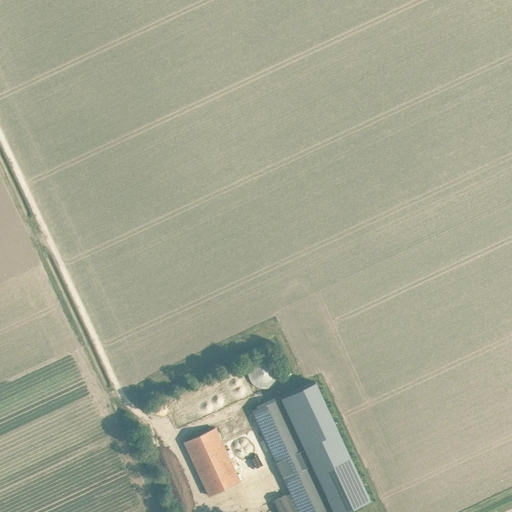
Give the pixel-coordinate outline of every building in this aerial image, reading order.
[(262,389),(263,389),(265,389),(266,389),(267,389),(268,388),(270,388),(271,387),(272,387),(273,386),(274,385),(275,384),(276,383),(276,382),(277,381),(277,379),(278,378),(278,377),(278,376),(278,374),(278,373),(278,372),(278,370),(277,369),(277,368),(276,367),(276,366),(275,365),(274,364),(273,363),(272,362),(271,361),(270,361),(268,360),(267,360),(266,359),(265,359),(263,359),(262,359),(261,359),(259,360),(258,360),(257,361),(256,361),(255,362),(254,363),(253,364),(252,365),(251,366),(250,367),(250,368),(249,369),(249,370),(248,372),(248,373),(248,374),(248,376),(248,377),(249,378),(249,379),(250,381),(250,382),(251,383),(252,384),(253,385),(254,386),(255,387),(256,387),(257,388),(258,388),(259,389),(261,389),(262,389)] [(242,370),(159,409),(172,437),(255,399),(253,394),(243,372),(242,370)] [(315,385),(283,399),(334,511),(358,511),(371,506),(315,385)] [(252,411),(298,511),(332,511),(280,398),(252,411)] [(184,443),(209,496),(240,482),(215,429),(184,443)] [(273,501),(278,511),(292,511),(285,496),(273,501)]
